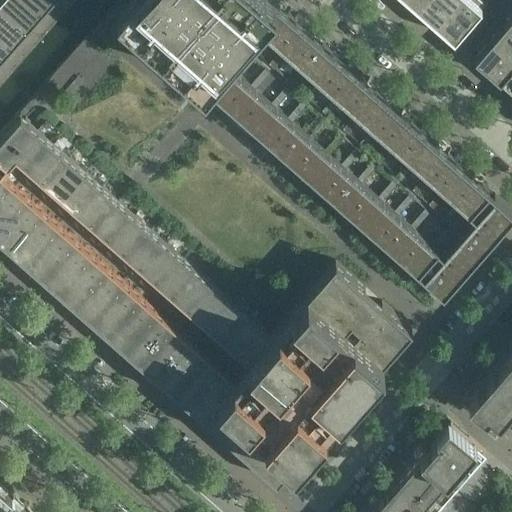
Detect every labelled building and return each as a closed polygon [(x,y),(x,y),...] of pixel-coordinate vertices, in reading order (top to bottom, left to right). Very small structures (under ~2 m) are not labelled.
[(0,0),(0,56),(49,0),(0,0)] [(205,82),(224,60),(256,24),(276,1),(274,0),(123,0),(118,6),(205,82)] [(436,23),(455,0),(424,0),(418,7),(436,23)] [(454,38),(482,7),(481,6),(484,2),(482,0),(455,0),(436,23),(454,38)] [(325,148),(310,134),(323,119),(318,114),(304,130),(293,120),(307,104),(302,100),(288,116),(277,106),(291,90),(286,86),(272,101),(256,88),(270,72),(265,67),(251,83),(240,74),(254,58),(249,53),(235,69),(224,60),(205,82),(443,292),(511,213),(511,208),(474,175),(429,136),(420,128),(402,112),(376,89),(367,81),(349,65),(304,26),(295,18),(276,1),(256,24),(267,33),(253,49),(258,53),(272,37),(283,47),(269,63),(274,67),(288,52),(303,65),(290,81),(295,86),(309,70),(320,79),(306,95),(311,100),(325,84),(336,94),(322,110),(327,114),(341,98),(357,112),(343,128),(348,133),(362,117),(373,126),(359,142),(365,147),(378,131),(389,141),(376,156),(381,161),(395,145),(410,159),(396,175),(402,179),(415,164),(426,173),(412,189),(418,194),(432,178),(443,187),(429,203),(434,208),(448,192),(463,206),(449,221),(455,226),(468,210),(475,216),(443,252),(437,246),(451,230),(445,226),(432,242),(416,228),(430,212),(425,208),(411,223),(400,214),(414,198),(408,193),(395,209),(384,200),(398,184),(392,179),(378,195),(363,181),(377,166),(372,161),(358,177),(347,167),(361,151),(355,147),(342,162),(330,153),(344,137),(339,132),(325,148)] [(511,89),(511,12),(474,56),(511,89)] [(0,237),(277,481),(412,327),(382,301),(336,260),(271,333),(38,128),(21,113),(0,136),(0,237)] [(511,349),(468,399),(485,414),(489,410),(499,418),(503,413),(502,412),(511,400),(511,349)] [(511,400),(502,412),(503,413),(511,420),(511,400)] [(450,419),(369,511),(431,511),(486,451),(450,419)] [(0,499),(8,490),(0,482),(0,499)] [(0,511),(17,511),(24,504),(8,490),(0,499),(0,511)]
